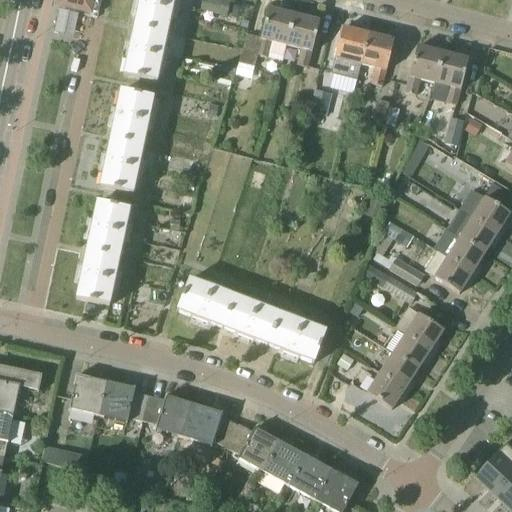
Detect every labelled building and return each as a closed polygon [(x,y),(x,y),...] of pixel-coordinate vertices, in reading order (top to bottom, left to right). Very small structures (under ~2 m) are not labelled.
[(59,0),(59,5),(90,12),(92,0),(59,0)] [(134,29),(167,36),(174,0),(134,0),(131,16),(136,18),(134,29)] [(228,2),(222,1),(219,0),(203,0),(201,11),(225,16),(228,2)] [(53,32),(76,37),(81,13),(58,8),(53,32)] [(286,47),(294,17),(268,10),(261,40),(247,36),(240,64),(256,67),(264,69),(267,59),(271,43),(286,47)] [(301,51),(299,58),(297,67),(308,70),(319,23),(294,17),(286,47),(301,51)] [(157,84),(167,36),(134,29),(131,41),(126,39),(122,60),(127,61),(123,77),(157,84)] [(360,67),(368,36),(343,29),(331,75),(330,80),(340,82),(337,91),(353,95),(361,67),(360,67)] [(360,67),(361,67),(375,71),(371,86),(382,88),(394,42),(368,36),(360,67)] [(435,85),(443,54),(417,48),(405,94),(416,97),(420,81),(435,85)] [(443,54),(435,85),(450,89),(446,105),(456,107),(468,61),(443,54)] [(330,114),(335,88),(318,84),(313,110),(330,114)] [(110,141),(143,148),(153,100),(120,92),(117,108),(112,107),(107,128),(112,129),(110,141)] [(377,102),(372,127),(383,129),(389,105),(377,102)] [(215,119),(218,108),(209,106),(207,117),(215,119)] [(450,121),(444,145),(456,149),(463,124),(450,121)] [(133,196),(143,148),(110,141),(107,152),(102,151),(98,172),(103,173),(100,189),(133,196)] [(472,220),(501,239),(508,228),(504,225),(510,216),(485,200),(472,220)] [(383,206),(371,202),(366,214),(378,219),(383,206)] [(86,252),(120,260),(130,211),(96,204),(93,220),(88,219),(83,240),(89,241),(86,252)] [(472,220),(459,240),(484,256),(490,247),(495,250),(501,239),(472,220)] [(389,225),(382,235),(407,250),(413,239),(389,225)] [(447,260),(477,278),(484,267),(479,264),(484,256),(459,240),(447,260)] [(109,308),(120,260),(86,252),(84,264),(78,263),(74,284),(79,285),(76,301),(109,308)] [(397,260),(394,265),(377,255),(373,262),(390,272),(416,288),(423,277),(397,260)] [(477,278),(447,260),(434,280),(459,296),(465,286),(470,289),(477,278)] [(389,281),(375,272),(367,267),(363,272),(385,286),(383,290),(410,306),(416,295),(390,279),(389,281)] [(224,331),(236,299),(189,281),(177,313),(191,319),(189,324),(210,331),(212,326),(224,331)] [(268,348),(280,316),(236,299),(224,331),(234,335),(232,340),(252,348),(254,342),(268,348)] [(396,330),(405,336),(435,356),(442,345),(437,342),(443,333),(418,316),(409,310),(396,330)] [(314,365),(326,333),(280,316),(268,348),(279,352),(277,357),(297,365),(299,360),(314,365)] [(428,367),(435,356),(405,336),(392,356),(417,372),(423,364),(428,367)] [(347,373),(354,363),(343,356),(337,366),(347,373)] [(412,381),(417,372),(392,356),(380,375),(409,395),(416,384),(412,381)] [(0,413),(14,417),(20,388),(39,392),(42,377),(0,368),(0,413)] [(402,405),(409,395),(380,375),(367,395),(391,412),(398,403),(402,405)] [(98,418),(105,384),(76,377),(69,411),(98,418)] [(142,424),(148,398),(134,395),(135,391),(105,384),(98,418),(127,424),(128,420),(142,424)] [(183,440),(193,406),(166,397),(164,402),(148,398),(142,424),(156,427),(155,431),(183,440)] [(225,451),(236,427),(221,420),(222,415),(193,406),(183,440),(211,449),(213,445),(225,451)] [(0,459),(5,460),(14,417),(0,413),(0,459)] [(263,475),(280,444),(255,430),(252,434),(236,427),(225,451),(239,457),(237,461),(263,475)] [(289,489),(305,458),(280,444),(263,475),(289,489)] [(511,450),(505,445),(474,478),(493,496),(511,476),(511,450)] [(44,448),(41,463),(43,463),(58,467),(61,468),(65,453),(44,448)] [(81,457),(77,473),(84,476),(88,459),(81,457)] [(314,503),(331,472),(305,458),(289,489),(314,503)] [(115,467),(93,462),(90,477),(111,483),(115,467)] [(331,472),(314,503),(330,511),(343,511),(358,487),(331,472)] [(511,511),(511,476),(493,496),(509,511),(511,511)]
